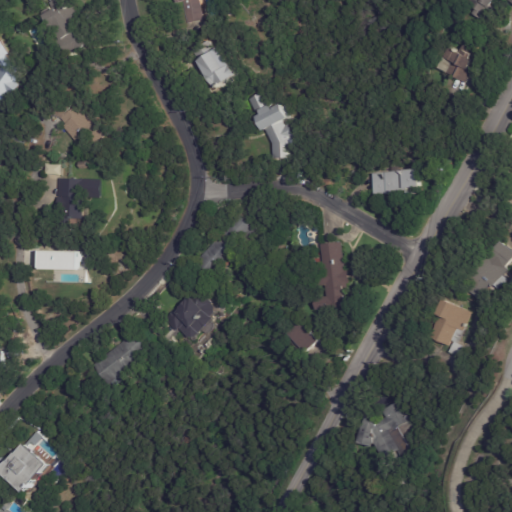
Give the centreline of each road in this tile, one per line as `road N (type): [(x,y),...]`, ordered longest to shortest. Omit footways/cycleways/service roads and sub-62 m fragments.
road 1 (residential): [(0,417),(159,268),(193,203),(191,149),(143,62),(128,0)]
road 2 (tertiary): [(279,511),(511,91)]
road 3 (residential): [(418,255),(307,191),(195,189)]
